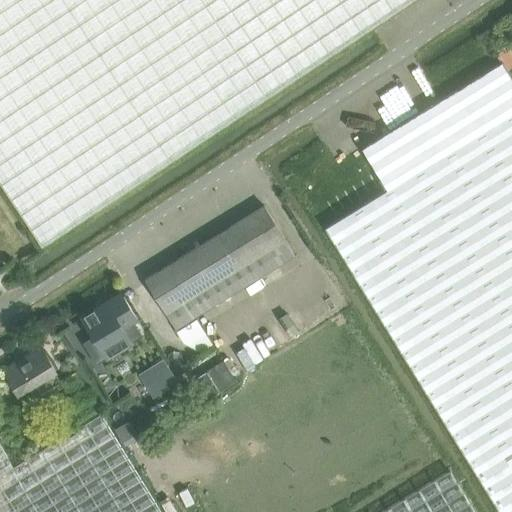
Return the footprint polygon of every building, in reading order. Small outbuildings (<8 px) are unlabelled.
[(0,0),(0,180),(42,244),(255,103),(373,25),(411,0),(0,0)] [(388,189),(327,227),(338,244),(502,511),(511,511),(511,77),(508,70),(503,62),(363,148),(388,189)] [(177,328),(296,255),(265,206),(146,278),(177,328)] [(122,293),(83,317),(94,337),(86,342),(98,361),(106,356),(108,358),(134,342),(133,340),(140,335),(133,324),(139,320),(122,293)] [(43,392),(62,381),(56,371),(57,371),(43,347),(5,370),(19,394),(37,383),(43,392)] [(61,382),(72,401),(88,391),(77,372),(61,382)] [(0,511),(476,511),(451,470),(381,511),(164,511),(89,391),(72,401),(86,423),(14,467),(0,443),(0,511)]
